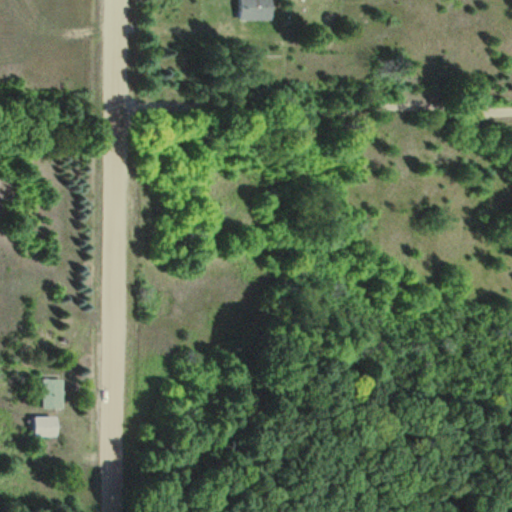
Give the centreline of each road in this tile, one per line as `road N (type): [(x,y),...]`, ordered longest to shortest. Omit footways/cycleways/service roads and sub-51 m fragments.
road 1 (residential): [(125,511),(111,404),(118,0)]
road 2 (track): [(118,107),(511,112)]
